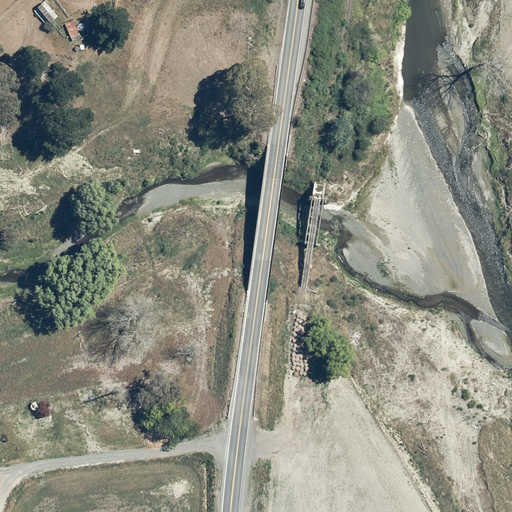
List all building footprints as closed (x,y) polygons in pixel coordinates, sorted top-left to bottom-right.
[(58,16),(45,1),(33,11),(47,27),(58,16)] [(81,38),(73,21),(65,24),(73,41),(81,38)] [(93,349),(93,350),(97,369),(122,364),(118,344),(93,349)] [(96,397),(90,391),(80,400),(86,407),(96,397)] [(19,430),(16,439),(61,454),(67,438),(69,438),(74,424),(35,410),(27,433),(19,430)]
